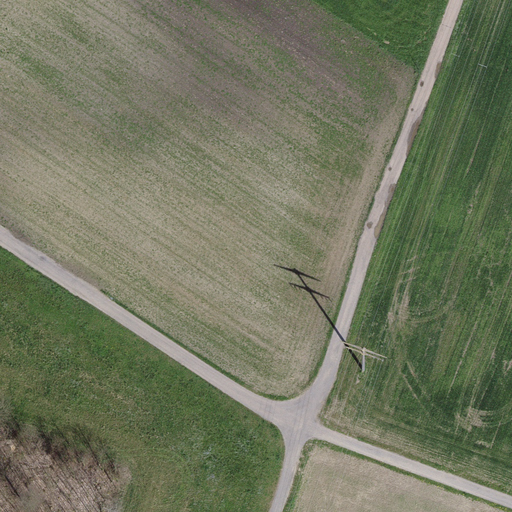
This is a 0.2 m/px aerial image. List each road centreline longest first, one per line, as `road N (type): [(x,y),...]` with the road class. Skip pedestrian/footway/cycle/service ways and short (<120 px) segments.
road 1 (track): [(452,0),(272,511)]
road 2 (track): [(0,235),(300,433)]
